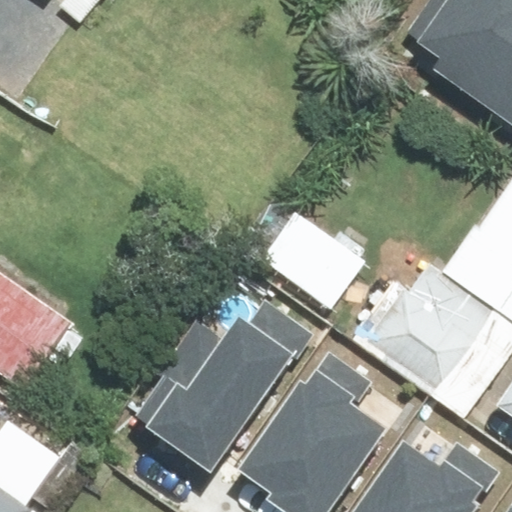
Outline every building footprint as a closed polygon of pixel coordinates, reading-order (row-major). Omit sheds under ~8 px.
[(511,0),(434,0),(403,42),(511,121),(511,0)] [(306,203),(270,254),(338,301),(374,250),(306,203)] [(0,260),(0,359),(27,379),(75,314),(0,260)] [(511,322),(430,263),(374,341),(469,409),(511,350),(511,322)] [(179,372),(150,412),(189,441),(198,428),(222,445),(312,323),(275,296),(237,348),(200,321),(169,365),(179,372)] [(312,374),(251,464),(289,490),(294,483),(332,508),(388,425),(355,403),(384,361),(351,338),(322,380),(312,374)] [(450,466),(413,441),(364,511),(467,511),(507,454),(473,432),(450,466)] [(0,479),(0,511),(39,511),(42,510),(0,479)]
